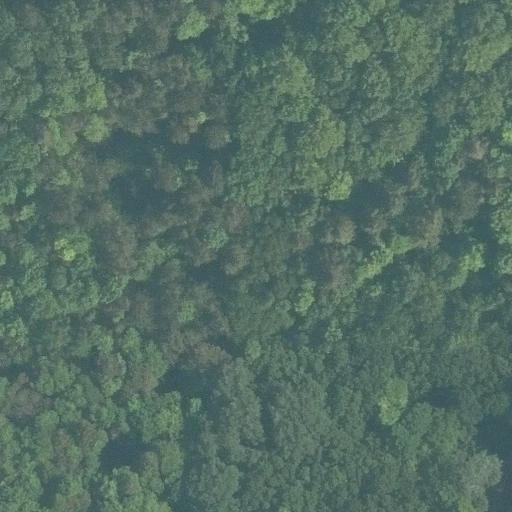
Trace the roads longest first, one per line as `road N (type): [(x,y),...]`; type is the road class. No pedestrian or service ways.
road 1 (unknown): [(0,10),(111,16),(129,511)]
road 2 (unknown): [(511,211),(334,511)]
